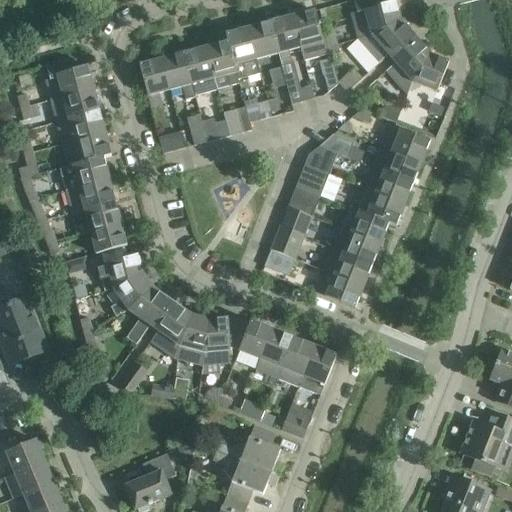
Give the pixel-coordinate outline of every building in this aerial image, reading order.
[(371,36),(400,21),(395,3),(379,7),(377,0),(358,0),(353,1),(356,13),(351,14),(357,40),(371,36)] [(314,12),(292,18),(300,48),(303,59),(325,53),(314,12)] [(289,51),(300,48),(292,18),(270,23),(278,54),(281,65),(291,62),(289,51)] [(379,64),(388,56),(412,35),(400,21),(373,35),(362,45),(379,64)] [(270,23),(247,29),(256,60),(278,54),(270,23)] [(260,75),(256,60),(247,29),(225,35),(238,81),(260,75)] [(338,45),(334,32),(325,35),(328,48),(338,45)] [(227,43),(205,49),(214,79),(226,76),(229,87),(239,84),(238,81),(225,35),(227,43)] [(415,39),(412,35),(388,56),(392,60),(395,63),(386,71),(407,95),(412,83),(431,56),(418,42),(415,39)] [(341,58),(338,45),(328,48),(331,60),(341,58)] [(214,79),(205,49),(183,54),(194,96),(195,97),(217,91),(214,79)] [(183,54),(161,60),(170,91),(182,88),(184,99),(194,96),(183,54)] [(440,84),(442,78),(448,63),(431,56),(412,83),(436,93),(440,84)] [(45,80),(51,101),(93,90),(87,67),(76,70),(73,59),(45,66),(49,80),(45,80)] [(159,94),(170,91),(161,60),(139,66),(150,109),(162,105),(159,94)] [(311,85),(303,88),(293,62),(281,67),(296,104),(315,96),(311,85)] [(322,76),(326,89),(337,86),(333,72),(322,76)] [(57,123),(99,112),(93,90),(51,101),(57,123)] [(17,98),(20,109),(29,107),(26,95),(17,98)] [(249,124),(250,124),(271,119),(270,114),(270,113),(267,102),(257,105),(256,100),(244,103),(245,108),(249,124)] [(277,100),(267,102),(270,113),(270,114),(280,112),(277,100)] [(401,110),(388,104),(385,105),(380,118),(396,124),(401,110)] [(428,112),(440,117),(443,108),(431,104),(428,112)] [(29,107),(20,109),(23,121),(32,119),(29,107)] [(229,138),(252,131),(250,124),(249,124),(245,108),(223,114),(225,122),(229,138)] [(371,114),(361,110),(352,118),(367,124),(371,114)] [(57,123),(63,145),(105,134),(99,112),(57,123)] [(194,147),(207,143),(201,123),(199,116),(187,119),(194,147)] [(207,143),(229,138),(225,122),(215,124),(214,120),(201,123),(207,143)] [(390,126),(381,148),(421,164),(430,142),(390,126)] [(169,136),(159,139),(163,155),(174,153),(185,150),(184,144),(181,133),(171,136),(169,136)] [(69,167),(111,156),(105,134),(63,145),(69,167)] [(352,142),(333,135),(318,147),(337,155),(346,158),(352,142)] [(21,144),(24,156),(32,153),(29,141),(21,144)] [(308,156),(304,166),(328,176),(337,155),(318,147),(308,156)] [(413,185),(421,164),(381,148),(373,169),(376,170),(413,185)] [(35,165),(32,153),(24,156),(27,167),(27,168),(34,166),(35,165)] [(111,156),(69,167),(61,170),(66,191),(109,180),(103,159),(111,157),(111,156)] [(37,175),(34,166),(27,168),(27,167),(18,169),(21,179),(37,175)] [(342,181),(328,176),(304,166),(296,187),(320,197),(333,203),(342,181)] [(367,191),(404,206),(413,185),(376,170),(367,191)] [(72,214),(115,202),(109,180),(66,191),(72,214)] [(296,187),(287,209),(311,218),(320,197),(296,187)] [(24,191),(29,203),(37,200),(32,188),(24,191)] [(349,208),(348,209),(396,227),(404,206),(367,191),(359,212),(349,208)] [(37,200),(29,203),(34,214),(42,211),(37,200)] [(72,214),(78,236),(90,233),(121,224),(115,202),(72,214)] [(311,218),(287,209),(279,230),(303,240),(311,218)] [(396,227),(348,209),(340,230),(380,246),(388,225),(395,228),(396,227)] [(96,255),(103,253),(124,248),(127,247),(121,224),(90,233),(96,255)] [(42,234),(46,245),(55,242),(50,230),(42,234)] [(279,230),(270,251),(294,261),(303,240),(279,230)] [(372,267),(380,246),(340,230),(331,251),(372,267)] [(0,257),(9,254),(0,232),(0,257)] [(55,242),(46,245),(51,257),(60,253),(55,242)] [(127,259),(124,248),(103,253),(106,265),(97,267),(104,293),(113,290),(142,275),(137,257),(127,259)] [(294,261),(270,251),(264,267),(288,277),(294,261)] [(363,288),(372,267),(331,251),(323,272),(363,288)] [(323,272),(314,294),(354,310),(363,288),(323,272)] [(118,319),(128,311),(152,289),(142,275),(113,290),(121,302),(111,310),(118,319)] [(126,339),(136,346),(149,326),(168,300),(152,289),(128,311),(139,319),(126,339)] [(5,299),(0,301),(0,341),(9,366),(47,351),(27,299),(8,307),(5,299)] [(172,303),(168,300),(149,326),(153,329),(157,332),(150,343),(177,362),(179,347),(191,316),(172,303)] [(204,354),(209,321),(191,316),(179,347),(177,362),(202,369),(204,354)] [(80,321),(83,333),(92,331),(88,319),(80,321)] [(209,321),(204,354),(202,369),(232,366),(238,352),(250,322),(249,323),(242,321),(227,321),(227,320),(209,321)] [(238,352),(260,360),(272,331),(250,322),(238,352)] [(92,331),(83,333),(86,345),(95,343),(92,331)] [(255,372),(277,380),(293,339),(272,331),(260,360),(255,372)] [(277,380),(298,388),(314,347),(293,339),(277,380)] [(336,356),(314,347),(298,388),(320,396),(336,356)] [(494,403),(511,409),(511,354),(500,350),(489,380),(501,385),(494,403)] [(146,374),(134,365),(120,386),(132,394),(146,374)] [(160,398),(172,400),(174,391),(161,389),(160,398)] [(186,393),(174,391),(172,400),(184,402),(186,393)] [(220,397),(217,406),(228,410),(232,402),(220,397)] [(212,410),(202,406),(200,417),(210,419),(212,410)] [(281,431),(303,440),(312,417),(290,409),(281,431)] [(248,418),(260,423),(263,414),(252,410),(248,418)] [(475,461),(472,470),(492,478),(504,446),(511,449),(511,421),(490,413),(484,427),(472,423),(464,443),(467,444),(462,456),(475,461)] [(263,414),(260,423),(271,427),(275,419),(263,414)] [(219,443),(216,453),(279,477),(283,467),(275,464),(280,452),(270,448),(275,435),(254,427),(249,440),(248,440),(247,442),(233,444),(231,448),(219,443)] [(14,474),(44,462),(35,440),(5,453),(14,474)] [(191,442),(179,447),(184,459),(190,457),(191,442)] [(231,484),(226,497),(247,505),(252,493),(262,497),(267,484),(275,487),(279,477),(216,453),(212,462),(224,466),(222,470),(232,482),(231,484)] [(134,511),(171,496),(165,481),(176,477),(167,455),(142,465),(147,477),(124,487),(134,511)] [(52,483),(44,462),(14,474),(23,496),(52,483)] [(440,511),(481,511),(490,491),(451,476),(445,491),(448,492),(440,511)] [(43,511),(61,505),(52,483),(23,496),(29,511),(43,511)] [(499,488),(496,496),(505,499),(508,492),(499,488)] [(244,511),(247,505),(226,497),(222,509),(221,509),(220,511),(213,511),(244,511)]
